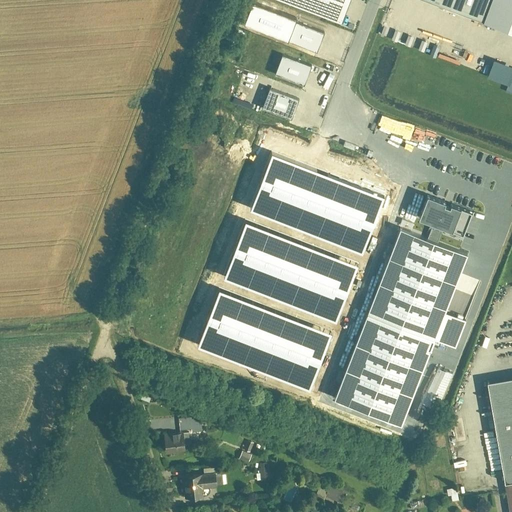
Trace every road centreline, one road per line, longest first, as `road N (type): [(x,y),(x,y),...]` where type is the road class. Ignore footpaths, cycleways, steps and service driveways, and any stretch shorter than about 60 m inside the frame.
road 1 (residential): [(169,511),(103,333),(36,511)]
road 2 (track): [(231,0),(103,333)]
road 3 (residential): [(374,0),(341,93),(349,128)]
